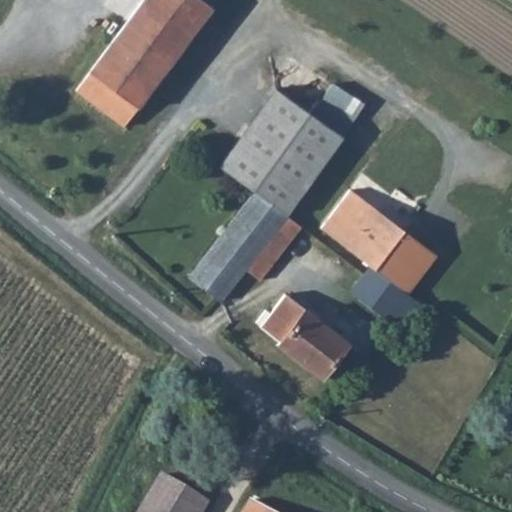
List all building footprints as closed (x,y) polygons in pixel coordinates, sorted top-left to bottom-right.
[(195,0),(138,0),(74,87),(123,123),(208,9),(195,0)] [(337,133),(338,134),(358,105),(331,86),(311,116),(337,133)] [(274,89),(216,165),(250,191),(281,213),(337,133),(311,116),(274,89)] [(317,228),(371,268),(398,232),(400,230),(347,190),(317,228)] [(250,191),(187,274),(220,300),(242,267),(256,278),(297,225),(281,213),(250,191)] [(371,268),(351,297),(382,321),(402,294),(429,258),(398,232),(371,268)] [(284,294),(261,325),(278,340),(277,343),(317,375),(343,341),(284,294)] [(402,294),(382,321),(399,334),(420,307),(402,294)] [(162,473),(137,511),(181,511),(182,511),(185,511),(196,496),(162,473)] [(202,511),(208,503),(196,496),(185,511),(182,511),(181,511),(202,511)] [(270,511),(251,500),(243,511),(270,511)]
